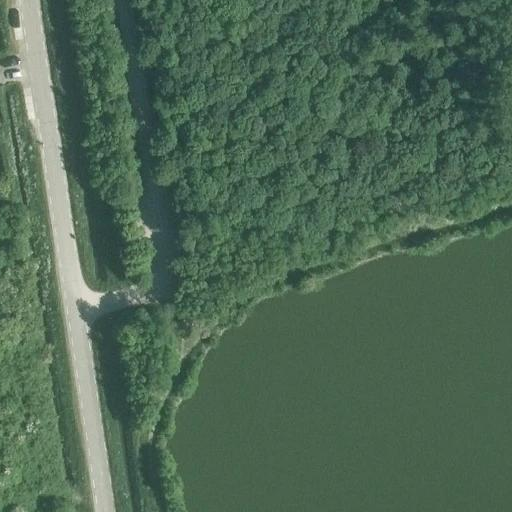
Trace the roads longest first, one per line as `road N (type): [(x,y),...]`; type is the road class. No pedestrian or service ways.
road 1 (unclassified): [(105,511),(28,0)]
road 2 (track): [(121,0),(157,280),(151,293)]
